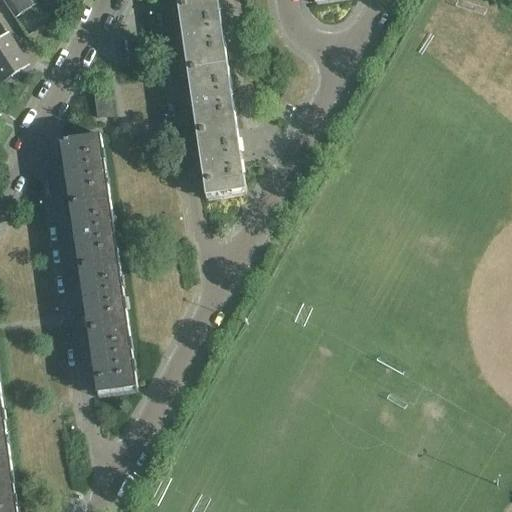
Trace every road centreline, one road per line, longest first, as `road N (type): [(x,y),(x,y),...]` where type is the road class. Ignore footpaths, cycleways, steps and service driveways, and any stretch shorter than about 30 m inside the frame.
road 1 (residential): [(27,150),(54,173),(93,440),(115,478)]
road 2 (residential): [(165,0),(198,231),(226,275)]
road 3 (residential): [(226,275),(343,59)]
road 4 (residential): [(115,478),(226,275)]
road 5 (residential): [(27,150),(108,0)]
